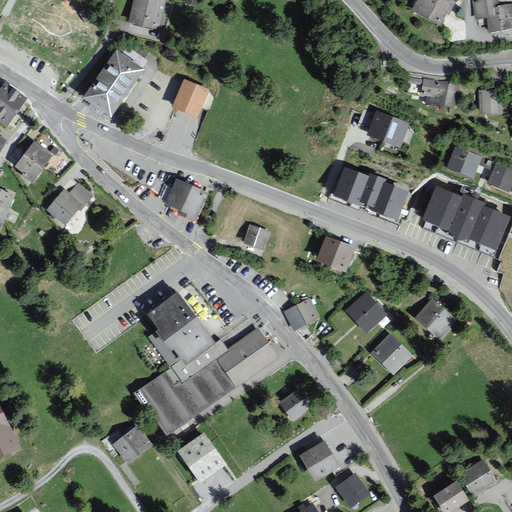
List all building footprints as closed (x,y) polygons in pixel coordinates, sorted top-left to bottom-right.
[(171,4),(171,0),(133,0),(131,22),(167,26),(170,3),(171,4)] [(449,0),(423,0),(418,11),(446,24),(450,15),(452,16),(458,4),(449,0)] [(511,5),(499,8),(498,0),(482,0),(475,1),(478,18),(490,17),(493,31),(511,28),(511,5)] [(147,69),(119,51),(88,99),(115,117),(147,69)] [(210,90),(186,81),(175,108),(199,118),(210,90)] [(458,105),(460,84),(427,81),(425,98),(439,99),(438,103),(458,105)] [(29,100),(7,84),(0,93),(0,118),(10,125),(29,100)] [(502,114),(500,91),(480,93),(482,115),(502,114)] [(410,124),(379,113),(371,135),(402,145),(410,124)] [(55,156),(37,143),(18,168),(27,174),(25,176),(35,184),(55,156)] [(483,159),(458,149),(450,168),(476,178),(483,159)] [(511,187),(511,169),(498,164),(491,182),(511,190),(511,187)] [(371,177),(348,169),(340,196),(367,205),(368,203),(378,206),(377,210),(402,218),(411,193),(386,185),(388,179),(372,174),(371,177)] [(211,194),(180,181),(170,204),(186,210),(184,215),(200,222),(211,194)] [(93,198),(78,186),(71,195),(66,190),(49,210),(67,225),(80,210),(81,212),(93,198)] [(0,232),(17,198),(0,189),(0,232)] [(506,217),(439,190),(427,219),(494,247),(506,217)] [(272,233),(252,226),(246,244),(266,250),(272,233)] [(358,248),(329,238),(322,261),(351,271),(358,248)] [(280,357),(259,329),(230,350),(224,341),(221,344),(183,294),(153,316),(163,329),(152,337),(175,368),(139,394),(171,437),(280,357)] [(387,316),(366,294),(348,310),(369,332),(387,316)] [(320,319),(310,300),(286,311),(295,331),(320,319)] [(457,321),(432,301),(417,319),(441,339),(457,321)] [(413,357),(391,336),(374,354),(397,375),(413,357)] [(316,406),(304,388),(282,404),(294,421),(316,406)] [(0,461),(23,450),(0,402),(0,461)] [(152,447),(138,429),(116,445),(130,463),(152,447)] [(177,450),(200,485),(229,467),(206,431),(177,450)] [(342,467),(328,443),(305,457),(319,481),(342,467)] [(496,483),(484,462),(462,475),(474,496),(496,483)] [(371,495),(356,476),(339,489),(354,509),(371,495)] [(454,511),(471,500),(458,482),(438,497),(448,511),(454,511)]
